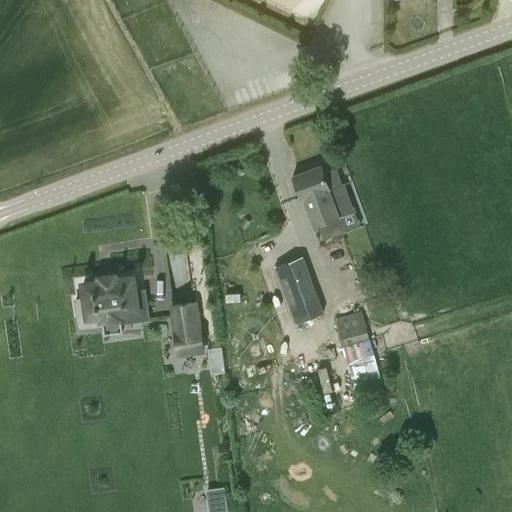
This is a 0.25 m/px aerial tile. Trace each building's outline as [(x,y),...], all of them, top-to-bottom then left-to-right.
[(313,227),(340,217),(330,188),(342,183),(336,167),(324,172),(321,165),(292,176),(300,199),(302,198),(313,227)] [(318,294),(303,255),(275,266),(289,305),(318,294)] [(168,269),(152,270),(155,308),(171,307),(168,269)] [(101,315),(102,319),(120,316),(120,312),(137,310),(133,276),(115,278),(115,275),(100,277),(101,281),(96,281),(88,282),(83,283),(88,317),(101,315)] [(196,302),(172,305),(175,330),(178,354),(203,350),(200,327),(199,327),(196,302)] [(343,346),(370,339),(362,310),(335,318),(343,346)] [(211,372),(226,370),(221,345),(207,347),(211,372)] [(226,511),(224,489),(207,491),(210,511),(226,511)]
